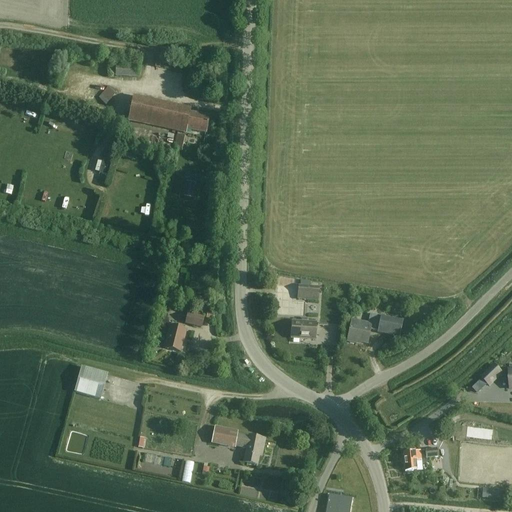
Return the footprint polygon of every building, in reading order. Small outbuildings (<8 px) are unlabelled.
[(138,67),(116,67),(116,77),(137,78),(138,67)] [(208,91),(195,88),(193,95),(206,98),(208,91)] [(205,134),(208,117),(191,113),(192,111),(190,110),(190,109),(133,97),(127,121),(185,134),(186,130),(205,134)] [(15,115),(16,107),(8,107),(7,114),(15,115)] [(47,125),(52,128),(56,120),(51,118),(47,125)] [(182,150),(185,137),(177,135),(174,149),(182,150)] [(104,175),(107,163),(98,161),(97,163),(102,164),(99,174),(104,175)] [(4,198),(15,196),(13,185),(3,187),(4,198)] [(36,205),(40,194),(30,191),(26,202),(36,205)] [(298,294),(318,296),(318,288),(298,286),(298,294)] [(188,314),(185,324),(201,328),(204,318),(188,314)] [(399,338),(402,322),(380,317),(370,315),(368,324),(351,321),(347,342),(356,344),(356,342),(367,344),(370,330),(377,331),(377,333),(399,338)] [(292,322),(291,339),(314,340),(315,323),(292,322)] [(170,326),(164,349),(180,352),(185,330),(170,326)] [(493,365),(479,378),(489,388),(502,375),(493,365)] [(82,368),(75,393),(100,400),(107,375),(82,368)] [(214,428),(211,444),(235,449),(235,447),(247,449),(244,463),(257,466),(259,452),(262,452),(265,440),(249,437),(237,435),(238,433),(214,428)] [(455,432),(455,439),(471,440),(471,433),(455,432)] [(426,459),(438,458),(437,450),(425,451),(426,459)] [(420,452),(403,453),(405,472),(416,471),(416,472),(422,471),(420,452)] [(190,484),(194,463),(186,461),(182,482),(190,484)] [(348,511),(351,500),(329,496),(326,511),(348,511)]
